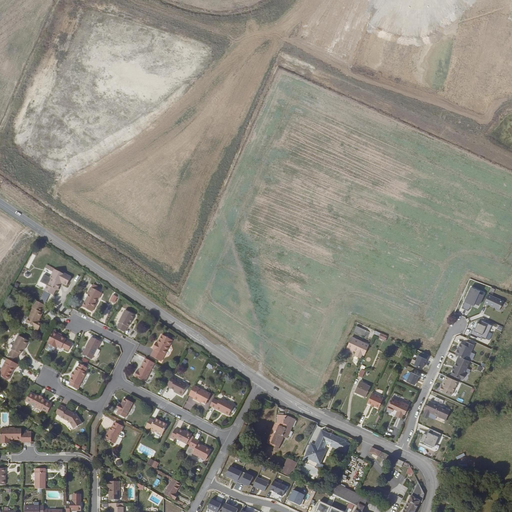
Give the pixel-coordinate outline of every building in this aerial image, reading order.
[(51,278),(47,285),(51,287),(48,293),(53,295),(56,290),(57,291),(61,283),(66,286),(71,277),(63,273),(63,274),(54,269),(50,278),(51,278)] [(97,299),(100,292),(99,292),(100,288),(93,284),(91,288),(90,287),(87,294),(88,294),(82,307),(92,312),(96,303),(95,302),(97,299)] [(471,287),(465,300),(474,304),(474,303),(478,306),(483,295),(479,293),(480,291),(471,287)] [(488,294),(484,303),(488,305),(488,304),(495,307),(495,308),(500,310),(504,301),(488,294)] [(474,304),(465,300),(461,308),(468,311),(471,305),(473,306),(474,304)] [(44,305),(36,301),(30,313),(30,314),(29,317),(26,322),(26,323),(34,327),(39,329),(41,324),(38,322),(42,313),(40,312),(44,305)] [(132,318),(134,315),(125,310),(118,322),(119,323),(116,328),(124,332),(127,327),(128,327),(130,323),(130,324),(133,319),(132,318)] [(485,339),(491,325),(482,321),(481,324),(478,322),(475,328),(473,327),(470,334),(476,337),(476,336),(480,338),(480,337),(485,339)] [(363,336),(366,330),(356,326),(354,332),(363,336)] [(66,339),(61,336),(53,332),(48,342),(45,348),(46,349),(53,352),(54,352),(56,347),(61,349),(62,347),(68,351),(72,344),(65,340),(66,339)] [(24,347),(25,348),(29,341),(18,335),(11,349),(12,350),(8,356),(15,360),(19,354),(20,354),(23,349),(24,347)] [(157,343),(155,343),(152,349),(154,350),(150,356),(161,362),(172,340),(162,335),(157,342),(157,343)] [(91,359),(100,342),(92,337),(90,340),(89,340),(85,347),(86,348),(82,355),(91,359)] [(362,353),(365,354),(369,344),(355,338),(350,347),(356,350),(355,354),(360,356),(362,353)] [(458,355),(457,355),(468,360),(476,345),(466,341),(465,344),(460,342),(454,353),(458,355)] [(414,365),(423,368),(426,356),(417,354),(414,365)] [(468,360),(457,355),(454,362),(455,362),(453,366),(451,369),(449,374),(459,379),(460,378),(461,379),(463,373),(462,373),(468,360)] [(154,363),(145,358),(138,372),(136,371),(134,376),(135,377),(145,382),(154,363)] [(18,365),(7,359),(0,371),(0,376),(8,380),(14,368),(16,369),(18,365)] [(76,368),(74,372),(71,377),(69,381),(71,382),(69,385),(77,390),(86,373),(85,372),(87,368),(77,363),(75,367),(76,368)] [(176,378),(172,376),(167,386),(170,388),(170,389),(174,391),(178,393),(177,394),(182,396),(187,386),(175,379),(176,378)] [(441,385),(440,385),(439,384),(436,389),(449,395),(455,381),(444,376),(441,383),(442,383),(441,385)] [(370,386),(359,381),(354,391),(366,397),(370,386)] [(198,388),(194,385),(189,395),(193,398),(198,401),(198,400),(205,404),(211,394),(203,390),(202,392),(197,389),(198,388)] [(45,400),(42,399),(38,396),(35,395),(29,392),(25,401),(30,404),(40,410),(41,409),(47,413),(52,404),(45,401),(45,400)] [(372,393),(367,402),(371,404),(374,406),(379,408),(383,398),(372,393)] [(441,407),(444,401),(435,397),(434,401),(430,399),(422,417),(427,419),(430,413),(446,420),(450,411),(441,407)] [(116,414),(125,418),(133,403),(124,398),(121,405),(119,404),(116,409),(118,410),(116,414)] [(214,399),(210,406),(221,412),(221,410),(224,412),(223,413),(229,416),(234,405),(221,398),(219,402),(214,399)] [(392,411),(394,408),(394,406),(398,408),(397,409),(397,411),(395,415),(401,418),(403,413),(405,414),(409,405),(401,401),(401,402),(392,398),(387,408),(392,411)] [(66,408),(60,405),(56,412),(62,415),(61,417),(60,417),(69,422),(73,429),(82,424),(76,414),(75,414),(72,413),(65,409),(66,408)] [(270,443),(279,447),(284,437),(287,438),(296,419),(287,416),(284,416),(278,415),(277,415),(277,423),(275,423),(271,430),(275,432),(270,443)] [(150,418),(145,428),(149,430),(150,429),(162,435),(167,425),(162,422),(162,423),(159,422),(160,421),(155,418),(154,421),(150,418)] [(105,439),(114,444),(123,427),(114,422),(111,427),(105,439)] [(21,440),(21,443),(31,443),(31,432),(21,432),(21,429),(15,429),(15,427),(9,427),(9,429),(0,428),(0,438),(0,439),(0,443),(9,443),(9,439),(14,439),(14,440),(21,440)] [(187,444),(187,443),(191,435),(192,434),(187,431),(186,433),(179,429),(179,430),(175,428),(170,437),(175,440),(175,438),(187,444)] [(267,441),(270,443),(275,432),(271,430),(267,441)] [(311,444),(305,455),(321,462),(326,450),(324,449),(327,444),(345,452),(349,444),(345,442),(346,441),(333,435),(330,434),(321,430),(315,444),(314,446),(311,444)] [(442,434),(434,430),(430,437),(425,434),(422,441),(428,444),(427,445),(433,448),(437,439),(439,441),(442,434)] [(199,441),(193,438),(189,447),(194,449),(192,453),(206,460),(211,450),(206,447),(205,448),(203,447),(203,446),(198,443),(199,441)] [(270,443),(267,441),(266,443),(275,447),(274,448),(278,450),(279,447),(270,443)] [(404,462),(371,447),(369,453),(378,457),(401,467),(404,462)] [(321,462),(305,455),(304,458),(320,465),(321,462)] [(233,481),(237,483),(237,482),(242,472),(230,466),(225,476),(234,480),(233,481)] [(290,466),(285,476),(290,478),(295,468),(290,466)] [(35,469),(35,489),(45,489),(45,469),(35,469)] [(242,472),(237,482),(241,484),(241,483),(245,484),(249,486),(253,477),(242,472)] [(257,477),(253,486),(264,491),(269,482),(257,477)] [(175,494),(181,484),(173,479),(164,494),(172,499),(173,499),(175,500),(178,495),(175,494)] [(110,496),(109,496),(109,500),(119,500),(119,481),(109,481),(108,481),(108,487),(109,487),(110,487),(110,496)] [(287,487),(274,481),(270,490),(275,492),(276,492),(278,493),(277,494),(282,497),(287,487)] [(414,511),(420,502),(422,503),(424,494),(418,482),(410,499),(403,511),(414,511)] [(362,511),(368,499),(337,484),(332,495),(358,506),(355,511),(354,511),(362,511)] [(293,490),(288,500),(300,505),(305,495),(293,490)] [(66,504),(65,511),(69,511),(70,511),(81,511),(81,496),(73,496),(73,501),(70,501),(70,504),(66,504)] [(216,501),(212,499),(207,508),(215,511),(217,511),(221,503),(218,501),(217,502),(215,502),(216,501)] [(319,501),(315,511),(316,511),(328,511),(331,506),(319,501)] [(230,505),(226,503),(221,511),(236,511),(238,510),(233,508),(230,506),(230,505)]
